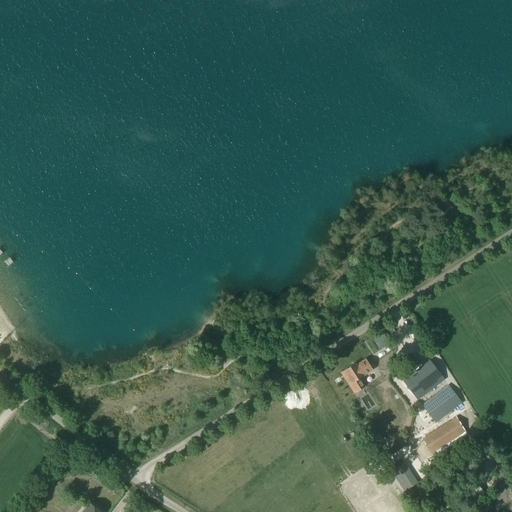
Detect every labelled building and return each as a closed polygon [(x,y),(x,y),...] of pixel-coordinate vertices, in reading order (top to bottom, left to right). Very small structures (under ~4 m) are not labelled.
[(367,336),(375,351),(390,342),(382,327),(367,336)] [(341,372),(341,373),(354,393),(365,386),(359,378),(372,369),(366,359),(356,365),(355,363),(341,372)] [(404,381),(418,399),(445,379),(432,361),(404,381)] [(422,404),(436,422),(462,402),(448,384),(422,404)] [(456,416),(423,437),(422,438),(435,458),(468,436),(465,431),(456,416)] [(451,499),(451,507),(461,507),(461,499),(451,499)] [(82,511),(100,511),(89,503),(82,511)]
